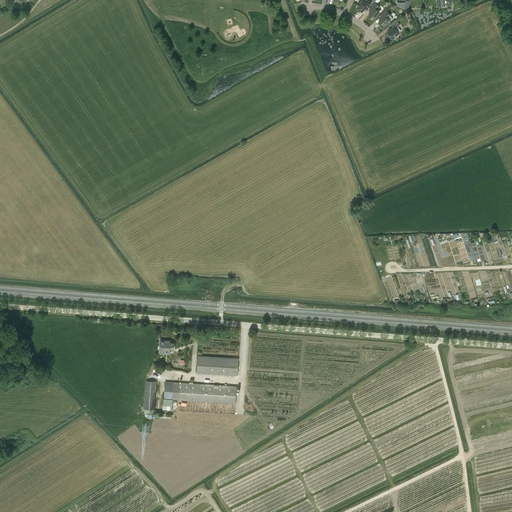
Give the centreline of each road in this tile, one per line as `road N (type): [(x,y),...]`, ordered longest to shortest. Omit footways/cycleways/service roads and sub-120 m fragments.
road 1 (unclassified): [(511,348),(0,307)]
road 2 (unknown): [(462,458),(433,341)]
